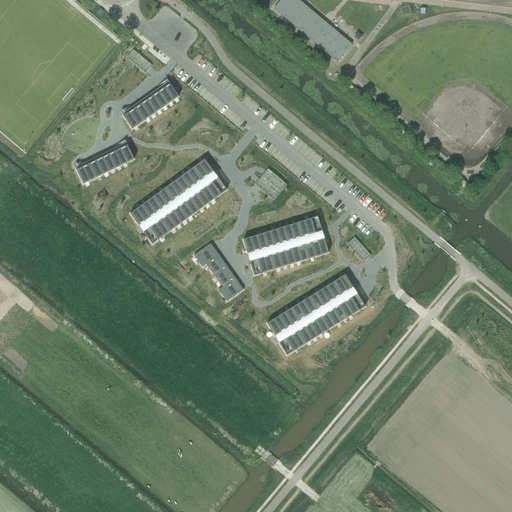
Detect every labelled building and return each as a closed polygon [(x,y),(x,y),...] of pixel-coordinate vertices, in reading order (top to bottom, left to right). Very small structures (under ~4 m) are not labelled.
[(338,64),(352,46),(297,0),(283,0),(275,10),(338,64)] [(169,84),(123,117),(132,129),(178,97),(169,84)] [(127,145),(76,170),(83,184),(134,160),(127,145)] [(204,160),(130,214),(139,227),(213,172),(204,160)] [(211,182),(148,228),(157,240),(220,195),(211,182)] [(310,219),(243,240),(247,255),(315,234),(310,219)] [(323,238),(256,259),(260,274),(328,253),(323,238)] [(211,246),(195,257),(226,301),(242,289),(211,246)] [(345,275),(267,323),(275,336),(352,288),(345,275)] [(350,297),(284,339),(292,352),(358,311),(350,297)]
